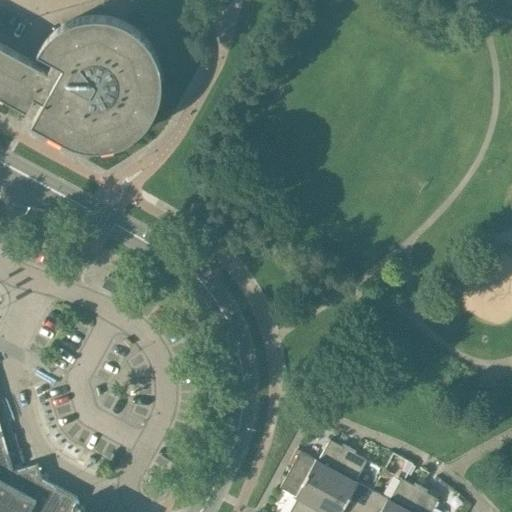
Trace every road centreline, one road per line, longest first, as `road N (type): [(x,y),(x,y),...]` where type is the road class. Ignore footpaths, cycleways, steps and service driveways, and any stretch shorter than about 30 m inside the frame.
road 1 (tertiary): [(199,511),(240,420),(245,379),(235,333),(180,262),(0,163)]
road 2 (residential): [(143,511),(119,498),(162,416),(167,393),(158,355),(135,324),(0,265)]
